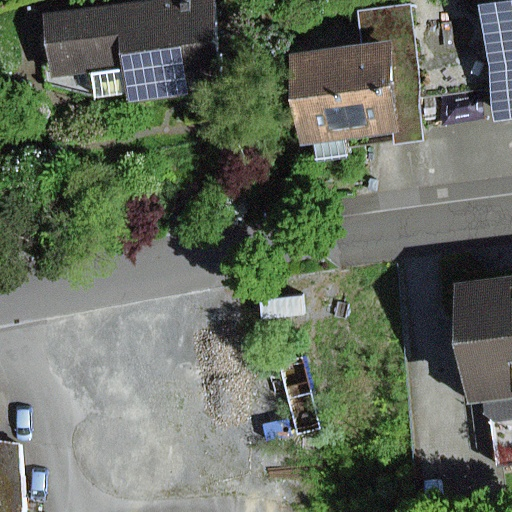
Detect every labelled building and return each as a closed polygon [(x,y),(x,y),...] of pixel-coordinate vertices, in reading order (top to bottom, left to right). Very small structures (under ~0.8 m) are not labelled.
[(213,0),(176,0),(45,17),(53,79),(92,74),(96,102),(128,98),(129,104),(225,92),(213,0)] [(511,121),(511,1),(481,5),(496,123),(511,121)] [(428,143),(411,5),(360,12),(364,47),(293,56),(304,147),(315,145),(317,160),(348,157),(347,148),(396,142),(396,147),(428,143)] [(511,278),(458,285),(473,406),(486,404),(488,417),(498,424),(511,422),(511,278)] [(325,331),(321,311),(278,320),(283,340),(325,331)] [(0,511),(23,511),(31,446),(0,442),(0,511)]
